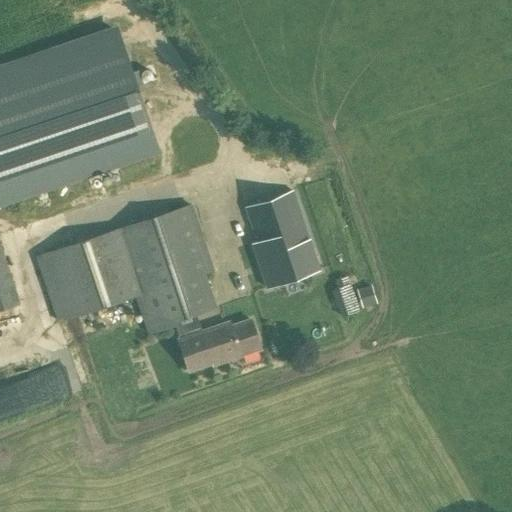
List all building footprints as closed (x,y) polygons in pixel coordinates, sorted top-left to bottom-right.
[(0,201),(157,149),(117,30),(0,69),(0,201)] [(293,190),(245,207),(257,242),(252,244),(267,288),(320,269),(311,243),(328,237),(321,216),(304,222),(293,190)] [(180,338),(177,339),(189,372),(212,364),(213,366),(261,349),(251,319),(231,325),(229,321),(202,330),(196,314),(216,308),(205,273),(214,270),(192,203),(36,256),(57,323),(135,297),(147,334),(175,325),(180,338)] [(0,310),(20,304),(0,242),(0,310)] [(347,274),(353,292),(365,288),(359,270),(347,274)]
